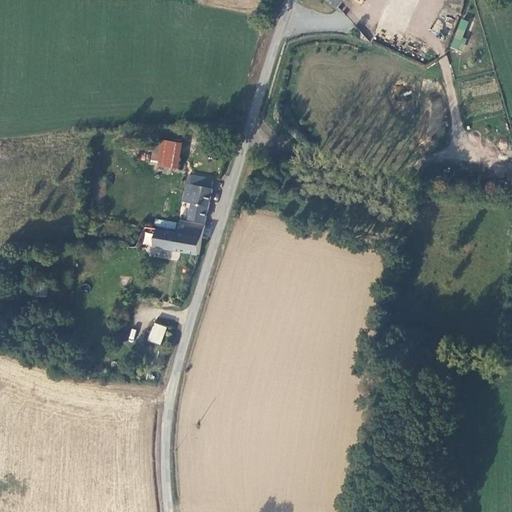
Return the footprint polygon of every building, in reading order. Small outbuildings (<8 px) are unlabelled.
[(328,0),(338,8),(345,0),(328,0)] [(462,37),(468,22),(461,19),(450,47),(462,52),(467,39),(462,37)] [(443,71),(451,68),(446,56),(438,59),(443,71)] [(185,144),(157,140),(154,165),(181,169),(185,144)] [(212,147),(222,149),(224,142),(214,141),(212,147)] [(212,179),(189,174),(186,201),(196,203),(192,220),(208,222),(214,188),(210,188),(212,179)] [(148,245),(201,256),(207,225),(179,220),(177,232),(151,227),(148,245)] [(89,293),(109,293),(108,274),(87,274),(89,293)] [(156,282),(141,281),(141,291),(153,292),(152,286),(156,286),(156,282)] [(37,282),(36,296),(48,297),(49,284),(37,282)] [(160,345),(167,327),(154,322),(147,340),(160,345)]
